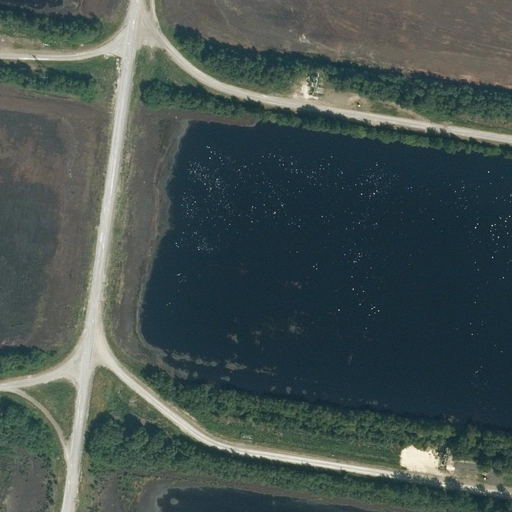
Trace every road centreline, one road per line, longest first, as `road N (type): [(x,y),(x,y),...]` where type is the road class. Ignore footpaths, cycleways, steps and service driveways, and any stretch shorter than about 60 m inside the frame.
road 1 (track): [(93,324),(125,369),(207,433),(511,488)]
road 2 (track): [(511,136),(214,81),(174,50),(145,0)]
road 3 (unclassified): [(138,0),(90,349)]
road 4 (track): [(0,381),(90,349),(67,511)]
road 5 (track): [(0,50),(88,49),(135,22)]
